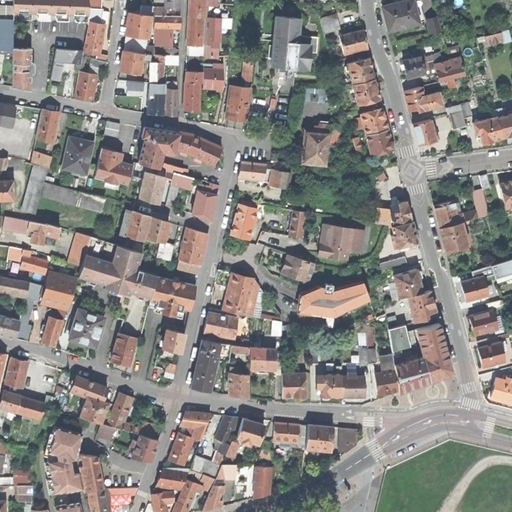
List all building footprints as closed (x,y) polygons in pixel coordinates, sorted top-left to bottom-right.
[(13,0),(13,11),(32,11),(50,12),(69,12),(87,13),(89,13),(89,8),(87,0),(13,0)] [(97,9),(100,9),(101,10),(101,0),(87,0),(89,8),(97,9)] [(165,8),(181,9),(181,0),(165,0),(165,8)] [(206,0),(189,0),(187,45),(192,45),(201,46),(203,23),(205,23),(206,0)] [(418,23),(412,0),(405,0),(382,6),(385,19),(388,30),(418,23)] [(424,21),(419,0),(412,0),(418,23),(424,21)] [(0,18),(13,19),(13,5),(0,4),(0,18)] [(141,6),(139,13),(150,15),(154,15),(154,8),(141,6)] [(88,21),(89,21),(96,22),(97,9),(89,8),(89,13),(88,21)] [(32,11),(13,11),(13,14),(15,14),(18,14),(20,20),(32,20),(32,15),(32,11)] [(32,11),(32,15),(34,15),(37,15),(39,20),(50,20),(50,15),(50,12),(32,11)] [(50,12),(50,15),(52,15),(55,15),(57,20),(69,20),(69,15),(69,12),(50,12)] [(69,12),(69,15),(71,15),(74,15),(77,21),(87,21),(87,13),(69,12)] [(127,22),(126,34),(147,37),(150,15),(139,13),(129,12),(127,22)] [(320,18),(324,32),(339,29),(335,14),(320,18)] [(181,16),(154,15),(154,27),(172,28),(180,28),(181,16)] [(295,68),(298,43),(298,36),(300,17),(275,15),(271,66),(278,66),(287,67),(295,68)] [(213,56),(218,56),(219,32),(219,27),(219,18),(208,17),(207,44),(204,44),(204,46),(204,51),(211,51),(211,56),(213,56)] [(426,20),(430,35),(441,32),(437,17),(426,20)] [(0,49),(12,50),(12,48),(13,19),(0,18),(0,49)] [(229,18),(219,18),(219,27),(229,28),(229,18)] [(96,54),(99,55),(102,39),(104,24),(98,23),(96,22),(89,21),(83,52),(96,54)] [(154,27),(154,45),(171,46),(172,35),(172,28),(154,27)] [(339,35),(344,54),(367,48),(364,39),(362,29),(339,35)] [(508,29),(500,32),(502,39),(510,37),(508,29)] [(484,36),(487,45),(502,41),(502,39),(500,32),(484,36)] [(317,38),(298,36),(298,43),(310,44),(309,52),(316,53),(317,38)] [(125,37),(123,49),(142,52),(144,53),(146,46),(147,40),(125,37)] [(298,43),(295,68),(308,69),(309,52),(310,44),(298,43)] [(201,46),(192,45),(191,54),(204,54),(204,51),(204,46),(201,46)] [(154,46),(146,46),(144,53),(150,54),(154,54),(154,46)] [(12,50),(12,86),(21,88),(31,90),(31,48),(12,48),(12,50)] [(70,62),(72,50),(56,48),(53,60),(62,61),(70,62)] [(122,58),(120,70),(138,73),(141,59),(142,52),(123,49),(122,58)] [(80,63),(82,50),(72,50),(70,62),(80,63)] [(164,55),(164,62),(178,62),(179,55),(164,54),(164,55)] [(405,71),(407,78),(425,73),(424,69),(421,59),(420,55),(402,60),(404,69),(405,71)] [(352,84),(375,78),(372,68),(369,57),(347,63),(352,84)] [(90,67),(104,70),(106,61),(96,59),(91,58),(90,67)] [(436,73),(438,82),(447,79),(453,78),(464,75),(459,58),(436,63),(434,64),(434,66),(436,73)] [(53,60),(50,78),(59,80),(62,61),(53,60)] [(244,60),(242,80),(245,80),(248,80),(251,81),(252,72),(253,61),(244,60)] [(149,82),(150,82),(162,82),(163,62),(156,62),(150,62),(149,82)] [(202,83),(202,86),(211,86),(216,86),(220,87),(222,87),(223,69),(212,68),(203,68),(203,71),(202,83)] [(80,71),(74,98),(83,100),(91,102),(97,75),(80,71)] [(185,76),(185,82),(200,83),(202,83),(203,71),(186,71),(185,76)] [(357,104),(380,98),(377,87),(375,78),(352,84),(357,104)] [(453,78),(447,79),(450,89),(455,87),(453,78)] [(127,81),(127,88),(143,89),(144,81),(127,81)] [(183,96),(183,110),(199,110),(200,83),(185,82),(184,81),(183,96)] [(149,96),(147,113),(162,114),(164,83),(162,82),(150,82),(149,96)] [(230,85),(225,118),(234,119),(246,121),(250,88),(230,85)] [(406,101),(409,110),(417,108),(417,111),(426,108),(423,95),(421,86),(404,91),(406,101)] [(303,87),(302,101),(324,102),(325,89),(303,87)] [(171,115),(176,115),(177,88),(166,88),(165,115),(171,115)] [(438,92),(423,95),(426,108),(441,105),(438,92)] [(462,111),(463,118),(470,116),(467,102),(460,104),(462,111)] [(0,109),(0,123),(12,126),(15,107),(1,104),(0,109)] [(449,114),(462,111),(460,104),(446,108),(448,114),(449,114)] [(360,114),(365,134),(388,129),(385,118),(382,108),(360,114)] [(42,109),(36,139),(52,142),(58,112),(49,110),(42,109)] [(345,113),(347,119),(358,116),(356,110),(345,113)] [(465,126),(463,118),(462,111),(449,114),(453,129),(465,126)] [(497,116),(502,138),(511,135),(511,112),(502,115),(497,116)] [(481,141),(481,144),(492,141),(495,140),(502,138),(497,116),(472,123),(475,134),(479,133),(481,141)] [(415,134),(418,144),(423,143),(433,140),(438,139),(436,133),(434,134),(430,119),(412,124),(415,134)] [(104,134),(117,136),(120,123),(106,120),(104,134)] [(313,125),(313,130),(329,131),(329,124),(318,123),(318,126),(313,125)] [(145,137),(138,162),(147,164),(159,168),(161,157),(163,152),(174,154),(175,149),(179,132),(144,127),(141,136),(145,137)] [(302,148),(300,162),(325,165),(329,131),(313,130),(304,129),(302,148)] [(377,153),(393,149),(390,138),(388,129),(365,134),(370,153),(377,153)] [(193,134),(179,132),(175,149),(179,150),(179,154),(184,156),(187,152),(193,157),(191,160),(198,163),(199,160),(202,159),(214,164),(221,147),(193,134)] [(68,136),(61,168),(71,170),(71,174),(78,175),(78,172),(85,173),(92,141),(80,138),(68,136)] [(352,138),(355,151),(361,150),(357,137),(352,138)] [(100,147),(95,173),(105,175),(104,179),(117,182),(117,179),(128,181),(132,162),(120,160),(122,151),(114,150),(100,147)] [(52,157),(33,152),(30,163),(33,164),(47,167),(48,167),(52,157)] [(374,162),(376,168),(389,165),(388,158),(374,162)] [(239,170),(238,177),(262,180),(263,176),(266,164),(241,161),(239,170)] [(174,172),(181,174),(183,168),(163,162),(161,169),(174,172)] [(35,213),(40,195),(43,182),(47,167),(33,164),(22,209),(35,213)] [(147,164),(145,172),(164,177),(172,179),(174,172),(161,169),(159,168),(147,164)] [(263,176),(270,177),(271,169),(272,165),(266,164),(263,176)] [(270,177),(268,185),(287,189),(290,172),(271,169),(270,177)] [(145,172),(139,197),(148,200),(158,203),(164,177),(145,172)] [(172,179),(170,183),(179,186),(190,189),(193,178),(186,176),(181,174),(174,172),(172,179)] [(479,176),(483,190),(490,188),(486,174),(479,176)] [(0,199),(12,199),(12,180),(0,180),(0,199)] [(499,184),(505,208),(511,205),(511,180),(511,181),(499,184)] [(199,182),(197,190),(217,195),(219,185),(206,181),(206,184),(199,182)] [(73,204),(77,191),(43,182),(40,195),(73,204)] [(173,208),(179,186),(170,183),(165,205),(173,208)] [(474,202),(484,200),(482,188),(471,191),(474,202)] [(200,216),(210,219),(217,195),(197,190),(191,214),(200,216)] [(100,211),(104,198),(77,191),(73,204),(100,211)] [(388,228),(391,227),(412,221),(409,210),(406,200),(399,202),(398,200),(397,199),(396,196),(391,197),(392,200),(391,202),(392,204),(390,205),(391,209),(389,208),(389,225),(388,228)] [(436,216),(439,227),(461,221),(463,221),(461,215),(461,214),(456,215),(452,200),(433,205),(436,216)] [(488,214),(484,200),(474,202),(476,210),(478,217),(488,214)] [(235,219),(231,234),(248,238),(256,209),(239,204),(235,219)] [(375,222),(389,225),(389,208),(375,206),(375,222)] [(119,234),(143,240),(149,216),(139,213),(125,210),(119,234)] [(294,210),(289,236),(302,238),(306,212),(294,210)] [(476,210),(461,215),(463,221),(478,217),(476,210)] [(26,233),(29,221),(4,216),(2,228),(26,233)] [(151,217),(146,237),(160,241),(163,242),(169,222),(159,219),(151,217)] [(59,227),(45,224),(29,221),(26,233),(32,234),(31,242),(41,244),(43,234),(57,237),(59,227)] [(390,235),(394,248),(399,246),(407,244),(408,245),(408,246),(409,247),(410,247),(411,247),(412,247),(413,247),(414,247),(415,246),(415,245),(416,244),(416,243),(416,242),(417,242),(414,231),(412,221),(391,227),(393,234),(390,235)] [(442,240),(445,251),(450,249),(462,246),(467,245),(461,221),(439,227),(442,240)] [(348,251),(352,229),(332,225),(329,245),(319,244),(318,249),(317,255),(346,260),(348,251)] [(179,258),(200,264),(203,252),(208,234),(187,228),(179,258)] [(364,231),(352,229),(348,251),(360,253),(364,231)] [(67,262),(80,266),(84,253),(90,236),(76,232),(67,262)] [(160,241),(156,256),(170,260),(174,245),(163,242),(160,241)] [(135,242),(133,249),(141,252),(143,244),(135,242)] [(80,266),(77,278),(112,288),(122,292),(128,293),(129,292),(149,298),(156,275),(156,273),(137,267),(142,252),(141,252),(133,249),(115,244),(110,261),(84,253),(80,266)] [(8,258),(22,261),(23,255),(27,256),(28,250),(9,247),(8,258)] [(284,264),(281,273),(303,280),(309,261),(287,254),(284,264)] [(22,261),(20,268),(44,274),(47,261),(27,256),(23,255),(22,261)] [(378,268),(379,274),(407,266),(405,257),(382,263),(383,267),(378,268)] [(198,274),(200,264),(179,258),(176,268),(198,274)] [(511,258),(490,265),(493,275),(495,278),(511,272),(511,258)] [(309,261),(303,280),(302,283),(309,279),(315,263),(309,261)] [(471,271),(473,278),(483,276),(483,278),(493,275),(490,265),(471,271)] [(407,295),(422,291),(419,282),(418,279),(421,277),(420,271),(416,271),(416,269),(393,275),(399,298),(402,297),(407,295)] [(45,285),(40,301),(58,305),(68,308),(77,279),(48,272),(45,285)] [(227,300),(247,304),(248,300),(253,278),(234,274),(230,290),(227,300)] [(0,288),(2,288),(2,292),(25,298),(29,281),(0,275),(0,288)] [(150,300),(156,302),(155,305),(161,306),(160,310),(160,312),(165,314),(174,316),(176,310),(182,312),(182,308),(189,310),(196,285),(179,281),(173,279),(156,275),(149,298),(150,300)] [(463,292),(465,301),(488,295),(487,291),(492,290),(490,285),(486,286),(483,278),(483,276),(473,278),(460,282),(463,292)] [(256,282),(253,278),(248,300),(252,301),(256,282)] [(334,315),(343,311),(341,306),(349,304),(350,308),(369,299),(362,280),(332,289),(333,284),(324,283),(324,286),(317,285),(301,292),(300,301),(298,313),(309,314),(310,309),(333,311),(334,315)] [(34,300),(40,301),(45,285),(29,281),(25,298),(34,300)] [(408,301),(414,322),(426,318),(425,314),(435,311),(432,300),(430,289),(422,291),(407,295),(408,301)] [(122,320),(119,332),(137,337),(140,338),(150,300),(149,298),(129,292),(128,293),(122,292),(114,317),(118,318),(122,320)] [(34,300),(25,298),(20,320),(16,338),(27,341),(32,325),(28,324),(34,300)] [(247,304),(227,300),(225,309),(244,314),(245,310),(247,304)] [(480,305),(481,311),(501,306),(499,300),(480,305)] [(68,308),(58,305),(55,318),(61,320),(63,320),(68,308)] [(77,307),(67,339),(78,343),(96,348),(106,316),(77,307)] [(265,313),(245,310),(244,314),(264,318),(265,313)] [(471,326),(474,336),(478,335),(478,334),(497,329),(496,328),(499,327),(497,320),(494,321),(491,310),(469,316),(471,326)] [(205,322),(203,331),(234,337),(237,318),(207,312),(205,322)] [(20,320),(0,314),(0,336),(15,340),(16,338),(20,320)] [(48,316),(40,342),(46,343),(54,346),(57,335),(59,336),(63,320),(61,320),(55,318),(48,316)] [(272,320),(271,334),(280,335),(280,321),(272,320)] [(415,329),(423,356),(429,380),(448,374),(450,368),(444,344),(438,323),(415,329)] [(388,329),(391,349),(400,347),(409,345),(409,344),(406,331),(404,324),(388,329)] [(180,352),(181,352),(186,333),(184,332),(164,328),(160,347),(180,352)] [(413,330),(406,331),(409,344),(414,343),(416,343),(413,330)] [(117,332),(109,361),(130,366),(137,337),(119,332),(117,332)] [(479,356),(482,367),(492,364),(492,367),(497,366),(496,363),(505,361),(502,350),(507,348),(505,340),(490,344),(488,338),(476,341),(478,347),(477,347),(479,356)] [(209,391),(216,357),(220,343),(201,339),(191,387),(199,388),(209,391)] [(230,344),(220,343),(216,357),(225,359),(225,361),(228,361),(230,350),(230,344)] [(230,350),(249,353),(249,346),(240,345),(230,344),(230,350)] [(249,353),(249,363),(249,368),(259,369),(264,369),(275,369),(275,349),(249,346),(249,353)] [(359,364),(368,364),(367,349),(367,346),(358,347),(359,364)] [(400,347),(391,349),(392,353),(392,357),(402,354),(400,347)] [(367,349),(368,364),(376,363),(375,348),(367,349)] [(379,356),(381,373),(395,370),(394,364),(392,357),(392,353),(379,356)] [(9,356),(3,384),(23,388),(26,374),(29,361),(28,360),(18,358),(9,356)] [(398,390),(398,392),(415,386),(429,380),(423,356),(394,364),(395,370),(398,390)] [(241,370),(249,371),(249,368),(249,363),(241,362),(241,370)] [(375,374),(378,393),(390,391),(398,390),(395,370),(381,373),(375,374)] [(229,372),(228,395),(238,396),(249,397),(249,375),(236,373),(229,372)] [(281,373),(281,396),(289,396),(295,396),(295,397),(297,399),(302,398),(303,396),(305,396),(304,372),(281,373)] [(347,376),(341,376),(341,396),(353,396),(363,396),(363,376),(356,376),(356,373),(347,373),(347,376)] [(316,374),(316,389),(320,389),(320,396),(321,396),(321,397),(323,399),(325,399),(328,399),(329,397),(329,396),(341,396),(341,376),(341,374),(336,374),(316,374)] [(75,375),(70,390),(87,396),(102,401),(107,386),(90,380),(75,375)] [(492,388),(490,397),(511,403),(511,381),(509,381),(510,377),(509,377),(502,375),(501,379),(495,377),(492,388)] [(0,406),(14,411),(19,395),(11,392),(2,390),(0,396),(0,406)] [(145,422),(143,427),(124,422),(133,397),(126,394),(119,392),(107,424),(114,426),(140,433),(154,438),(157,426),(145,422)] [(19,395),(14,411),(40,418),(44,405),(45,402),(31,398),(19,395)] [(44,405),(51,407),(54,397),(47,395),(45,402),(44,405)] [(106,409),(108,403),(104,402),(102,401),(87,396),(81,415),(101,422),(103,416),(104,416),(106,409)] [(195,427),(205,428),(210,414),(186,411),(183,418),(180,425),(195,427)] [(223,441),(227,443),(239,417),(230,416),(224,415),(215,438),(223,441)] [(242,418),(236,437),(242,438),(241,441),(249,444),(250,441),(258,443),(263,424),(252,421),(242,418)] [(110,438),(114,426),(107,424),(101,422),(97,434),(110,438)] [(274,422),(273,440),(282,441),(290,442),(296,442),(297,442),(299,424),(285,423),(274,422)] [(307,425),(299,424),(297,442),(296,442),(296,446),(304,447),(307,425)] [(307,425),(305,448),(330,450),(331,442),(332,442),(333,435),(332,434),(332,427),(319,425),(307,424),(307,425)] [(76,453),(78,453),(82,433),(54,425),(47,449),(76,453)] [(200,440),(205,428),(195,427),(191,437),(193,438),(200,440)] [(356,444),(357,429),(339,427),(338,443),(356,444)] [(168,459),(183,464),(193,438),(191,437),(178,432),(173,445),(168,459)] [(129,448),(134,449),(131,457),(150,460),(154,450),(158,439),(154,438),(140,433),(137,440),(132,439),(129,448)] [(225,454),(225,455),(233,458),(238,443),(231,440),(229,444),(225,454)] [(222,453),(225,454),(229,444),(227,443),(223,441),(219,451),(222,453)] [(356,444),(338,443),(338,451),(346,452),(356,444)] [(272,448),(261,447),(258,456),(272,458),(272,448)] [(52,492),(54,492),(67,490),(83,487),(76,453),(47,449),(47,451),(49,452),(51,459),(47,460),(51,481),(49,482),(52,492)] [(87,490),(102,486),(97,456),(78,453),(76,453),(83,487),(83,491),(87,490)] [(190,468),(189,469),(203,474),(209,476),(215,478),(220,465),(194,455),(190,468)] [(220,465),(215,478),(235,479),(236,464),(221,464),(220,465)] [(255,465),(254,497),(261,495),(269,493),(271,466),(255,465)] [(156,485),(180,489),(185,478),(187,474),(189,469),(190,468),(163,467),(160,475),(156,485)] [(201,479),(203,474),(189,469),(187,474),(201,479)] [(0,484),(17,485),(31,485),(31,470),(14,470),(14,476),(0,476),(0,484)] [(186,479),(197,483),(203,485),(202,487),(210,490),(212,485),(215,478),(209,476),(207,481),(201,479),(187,474),(185,478),(186,479)] [(186,479),(171,511),(185,511),(194,491),(197,483),(186,479)] [(200,493),(202,487),(203,485),(197,483),(194,491),(200,493)] [(16,500),(31,501),(31,485),(17,485),(16,500)] [(217,485),(212,485),(210,490),(201,510),(212,508),(221,506),(223,485),(217,485)] [(106,511),(107,511),(110,511),(108,497),(110,497),(110,493),(109,486),(102,486),(87,490),(90,511),(106,511)] [(67,490),(54,492),(56,506),(69,504),(67,490)] [(163,492),(165,502),(173,501),(173,490),(163,491),(163,492)] [(152,500),(153,511),(166,511),(165,502),(163,492),(152,494),(151,495),(152,500)] [(80,511),(78,502),(69,504),(56,506),(54,506),(55,511),(80,511)]
